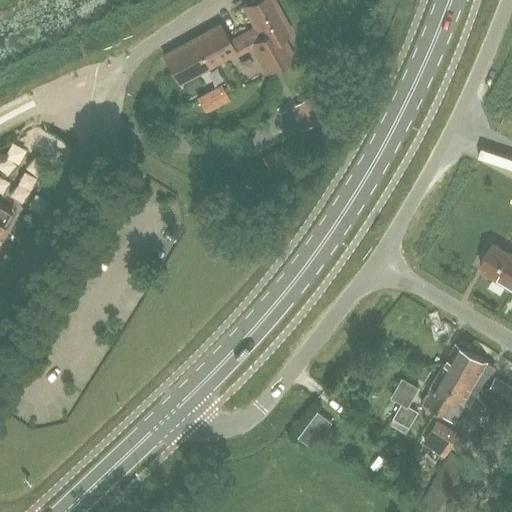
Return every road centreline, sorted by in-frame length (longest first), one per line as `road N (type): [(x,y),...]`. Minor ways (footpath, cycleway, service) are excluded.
road 1 (primary): [(178,405),(270,309),(331,229),(450,0)]
road 2 (unclassified): [(377,261),(453,125),(508,0)]
road 3 (unclassified): [(178,405),(192,425),(213,433),(256,410),(377,261)]
road 4 (unclassified): [(0,316),(71,200),(115,82)]
road 5 (unclassified): [(511,344),(377,261)]
road 6 (primary): [(65,511),(178,405)]
road 7 (unclassified): [(115,82),(138,52),(214,0)]
road 8 (unclassified): [(115,82),(61,89),(0,118)]
